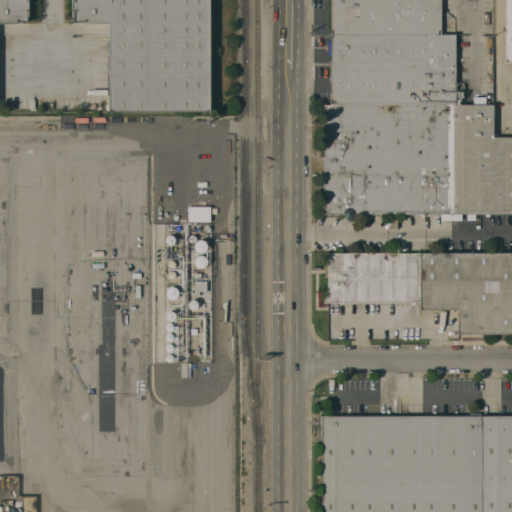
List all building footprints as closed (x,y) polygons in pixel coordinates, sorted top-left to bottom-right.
[(0,0),(29,0),(29,17),(27,17),(27,22),(22,22),(22,23),(0,23),(0,0)] [(210,0),(210,112),(109,112),(109,23),(79,23),(79,22),(74,22),(74,16),(72,16),(72,0),(210,0)] [(330,34),(330,0),(440,0),(441,34),(330,34)] [(511,0),(503,0),(504,62),(511,61),(511,0)] [(330,34),(441,34),(455,34),(455,84),(461,84),(461,105),(331,104),(330,34)] [(461,105),(493,105),(493,137),(511,137),(511,213),(475,214),(475,220),(466,220),(466,214),(461,214),(461,220),(441,220),(440,213),(355,214),(355,215),(351,219),(347,219),(343,216),(343,214),(324,214),(323,104),(331,104),(461,105)] [(210,221),(210,206),(187,206),(187,221),(210,221)] [(511,334),(458,334),(458,309),(420,309),(420,302),(327,302),(327,277),(324,277),(324,265),(327,265),(327,252),(511,252),(511,334)] [(511,511),(321,511),(321,444),(317,444),(317,415),(511,415),(511,511)]
